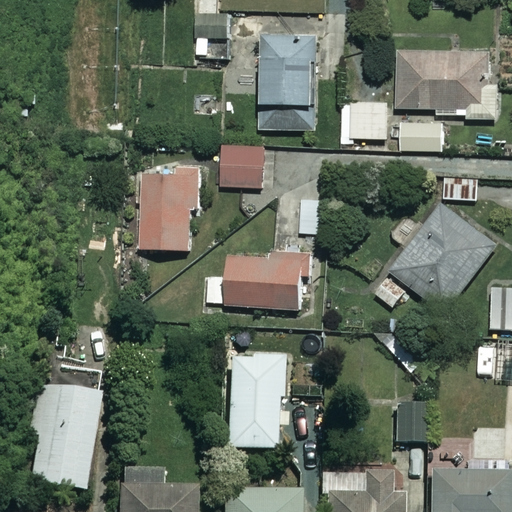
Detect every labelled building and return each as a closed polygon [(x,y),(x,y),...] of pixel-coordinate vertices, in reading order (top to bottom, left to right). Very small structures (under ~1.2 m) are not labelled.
[(229,16),(197,15),(196,38),(229,41),(229,16)] [(318,37),(261,37),(259,132),(317,133),(317,64),(318,37)] [(459,117),(459,112),(466,112),(467,120),(498,122),(500,87),(490,85),(491,54),(455,53),(399,51),(396,110),(437,111),(436,117),(459,117)] [(351,106),(343,106),(342,127),(342,145),(355,145),(355,141),(388,141),(388,104),(351,103),(351,106)] [(443,125),(401,124),(400,152),(443,154),(443,125)] [(265,151),(224,152),(225,191),(266,190),(265,151)] [(145,180),(144,201),(139,200),(138,209),(144,209),(143,249),(193,249),(195,208),(201,208),(202,172),(181,171),(180,181),(145,180)] [(445,179),(443,200),(478,202),(479,181),(445,179)] [(327,200),(305,198),(304,207),(302,232),(324,234),(327,201),(327,200)] [(500,247),(442,205),(389,273),(446,317),(500,247)] [(314,275),(316,252),(274,250),(274,257),(232,253),(229,304),(305,310),(308,274),(314,275)] [(406,292),(388,278),(375,295),(393,309),(406,292)] [(511,289),(493,289),(491,332),(511,332),(511,289)] [(255,360),(233,359),(230,449),(255,450),(280,451),(281,400),(287,400),(288,358),(255,357),(255,360)] [(55,394),(38,391),(30,437),(41,439),(33,487),(86,496),(102,402),(55,394)] [(428,405),(398,404),(398,443),(427,444),(428,405)] [(167,471),(126,470),(126,486),(122,486),(120,511),(200,511),(202,488),(166,486),(167,471)] [(511,511),(511,471),(434,470),(433,511),(511,511)] [(396,472),(368,471),(368,474),(324,474),(324,492),(329,492),(328,511),(408,511),(408,493),(396,493),(396,472)] [(261,491),(226,489),(225,511),(305,511),(306,492),(261,491)]
